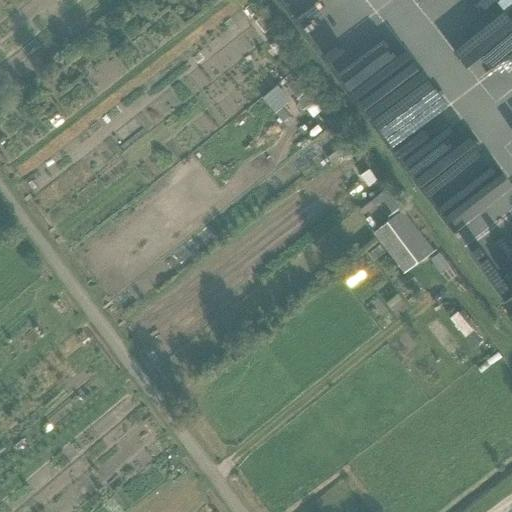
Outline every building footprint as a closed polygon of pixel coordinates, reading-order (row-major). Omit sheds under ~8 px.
[(360,50),(411,8),(404,0),(387,0),(386,1),(396,13),(369,34),(365,29),(352,40),(360,50)] [(511,4),(486,10),(494,42),(511,37),(511,4)] [(214,74),(260,44),(245,22),(212,44),(218,53),(211,58),(205,48),(195,55),(196,58),(185,65),(202,91),(217,81),(214,74)] [(412,65),(394,29),(358,46),(375,82),(412,65)] [(404,273),(433,251),(403,211),(374,233),(404,273)]
